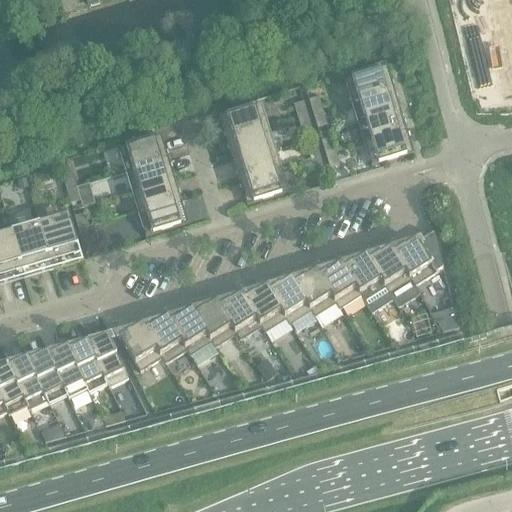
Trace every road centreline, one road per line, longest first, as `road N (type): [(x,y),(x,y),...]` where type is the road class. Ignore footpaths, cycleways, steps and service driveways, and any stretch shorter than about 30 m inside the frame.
road 1 (residential): [(106,301),(130,314),(406,232),(402,185),(389,183),(223,234)]
road 2 (primary): [(511,370),(2,511)]
road 3 (primary): [(286,511),(511,453)]
road 4 (residential): [(223,234),(185,119),(167,91)]
road 5 (residential): [(223,234),(127,264),(106,301)]
